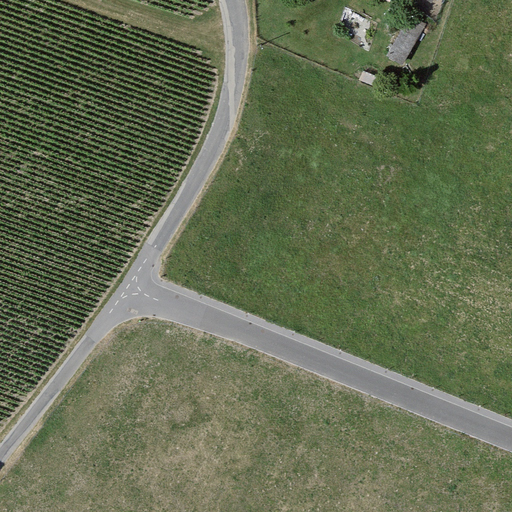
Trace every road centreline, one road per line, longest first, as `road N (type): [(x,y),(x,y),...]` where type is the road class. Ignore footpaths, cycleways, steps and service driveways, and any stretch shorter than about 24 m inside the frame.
road 1 (residential): [(127,290),(511,436)]
road 2 (residential): [(127,290),(224,120),(239,53),(232,0)]
road 3 (residential): [(0,454),(127,290)]
